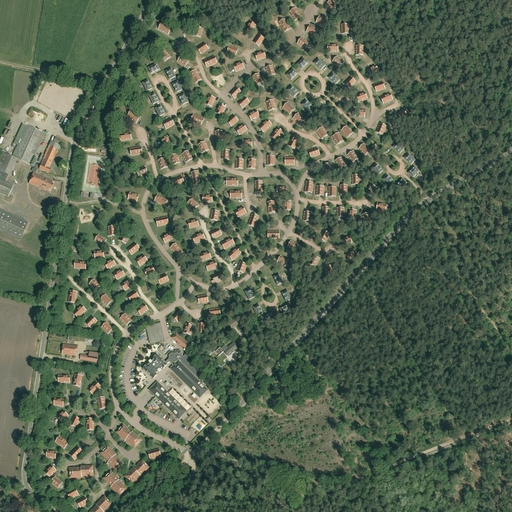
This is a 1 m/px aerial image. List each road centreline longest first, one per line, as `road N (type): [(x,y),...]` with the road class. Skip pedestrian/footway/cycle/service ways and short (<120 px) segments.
road 1 (unclassified): [(53,511),(21,475),(71,155),(151,0)]
road 2 (tertiary): [(135,511),(407,216),(511,151)]
road 3 (track): [(511,420),(338,484),(198,449)]
